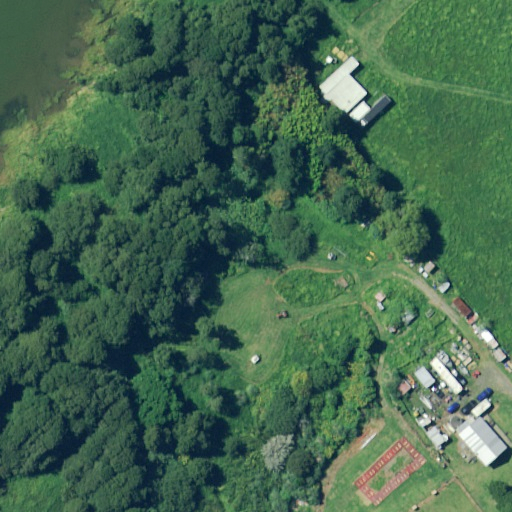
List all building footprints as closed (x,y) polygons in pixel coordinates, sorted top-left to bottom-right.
[(359,65),(352,58),(314,95),(325,106),(331,100),(345,115),(366,95),(348,76),(359,65)] [(379,114),(391,104),(386,98),(374,108),(371,110),(364,102),(349,116),(361,130),(379,114)] [(477,319),(459,297),(452,303),(470,325),(477,319)] [(482,326),(476,332),(493,350),(499,344),(482,326)] [(475,413),(455,431),(486,467),(506,449),(475,413)] [(447,444),(427,418),(418,424),(438,451),(447,444)]
